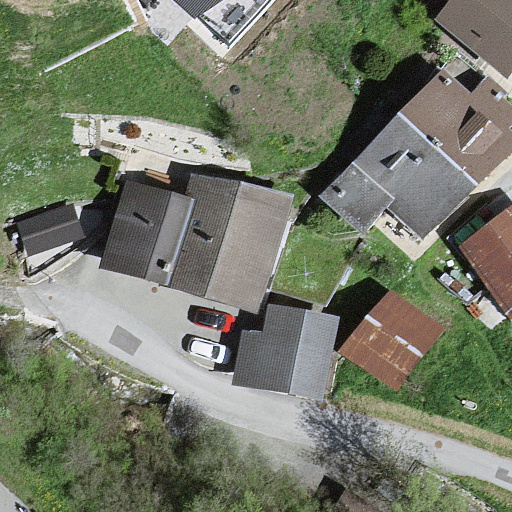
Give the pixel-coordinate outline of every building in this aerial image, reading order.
[(180,0),(213,31),(242,0),(180,0)] [(511,83),(511,0),(451,0),(433,25),(511,85),(511,83)] [(477,93),(451,68),(327,196),(369,237),(408,197),(444,231),(511,161),(511,104),(488,81),(477,93)] [(186,186),(143,179),(127,270),(176,278),(174,289),(285,309),(303,206),(266,199),(269,181),(189,166),(186,186)] [(511,335),(511,235),(445,277),(491,349),(511,335)] [(464,331),(405,286),(358,348),(417,393),(464,331)] [(285,338),(250,333),(243,385),(340,398),(351,320),(289,311),(285,338)]
